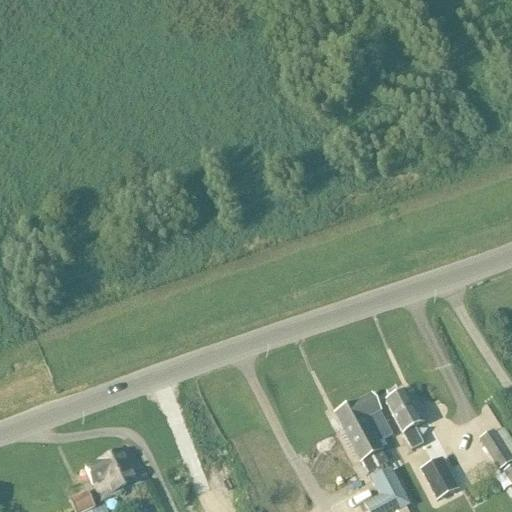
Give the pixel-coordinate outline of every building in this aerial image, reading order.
[(416,430),(422,426),(405,395),(385,406),(402,438),(403,437),(411,451),(421,446),(416,430)] [(376,446),(391,437),(369,398),(335,417),(362,465),(368,474),(386,464),(376,446)] [(499,472),(511,464),(511,463),(511,460),(493,433),(480,442),(499,472)] [(101,504),(145,484),(131,451),(84,472),(92,489),(94,488),(97,494),(89,497),(87,494),(69,502),(73,511),(89,511),(95,510),(91,501),(99,498),(101,504)] [(459,492),(442,461),(420,473),(437,504),(459,492)] [(511,468),(503,475),(511,487),(511,468)] [(399,511),(408,507),(391,474),(371,484),(380,501),(361,511),(399,511)]
